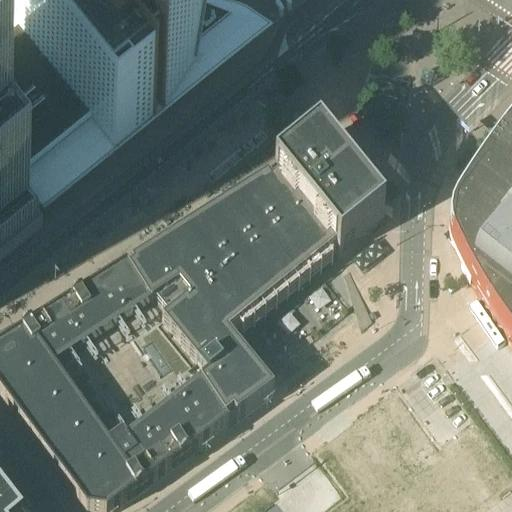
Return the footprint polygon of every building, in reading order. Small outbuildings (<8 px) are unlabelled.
[(162,122),(192,76),(182,69),(196,58),(197,59),(198,60),(199,60),(200,61),(202,61),(203,61),(204,60),(205,60),(206,59),(207,58),(208,57),(208,56),(209,55),(209,54),(209,52),(208,51),(208,50),(207,49),(232,29),(231,27),(229,25),(227,24),(226,22),(224,21),(222,19),(220,18),(218,17),(215,16),(211,15),(171,0),(38,0),(0,31),(0,168),(24,198),(42,183),(56,172),(57,173),(58,173),(59,174),(60,174),(62,174),(63,174),(64,174),(65,173),(66,173),(67,172),(68,171),(69,170),(69,168),(69,167),(69,166),(69,165),(68,164),(68,163),(96,140),(113,161),(151,131),(152,133),(154,131),(147,123),(155,117),(161,125),(163,123),(162,122)] [(448,230),(447,234),(448,238),(448,243),(449,247),(451,251),(458,267),(460,269),(464,278),(469,287),(477,302),(479,305),(481,308),(483,311),(485,314),(487,317),(488,320),(490,323),(492,326),(494,329),(497,333),(500,337),(503,342),(506,346),(510,350),(511,353),(511,154),(508,152),(511,146),(511,128),(510,131),(505,138),(500,145),(493,155),(484,167),(477,177),(470,187),(464,197),(453,214),(451,218),(450,222),(448,226),(448,230)] [(334,164),(317,143),(310,150),(273,180),(277,185),(334,255),(338,260),(382,224),(368,206),(334,164)] [(226,342),(327,261),(334,255),(277,185),(270,190),(266,185),(129,272),(131,275),(127,278),(125,275),(0,353),(0,403),(42,459),(80,511),(116,511),(226,432),(272,398),(226,342)] [(0,269),(36,240),(1,198),(0,196),(0,269)] [(463,511),(472,504),(483,497),(492,489),(489,485),(479,472),(494,460),(443,391),(427,402),(417,388),(414,384),(404,390),(394,399),(382,406),(372,415),(360,422),(350,432),(338,438),(328,448),(317,454),(309,462),(301,466),(294,473),(286,477),(280,484),(272,488),(265,494),(257,498),(251,505),(243,509),(239,511),(463,511)]
